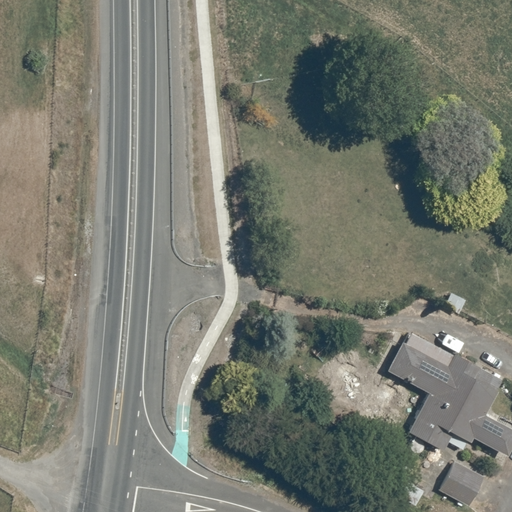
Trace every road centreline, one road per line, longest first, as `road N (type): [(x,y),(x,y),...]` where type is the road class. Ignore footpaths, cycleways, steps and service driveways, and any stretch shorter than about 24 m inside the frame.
road 1 (trunk): [(146,0),(145,219),(120,483)]
road 2 (trunk): [(95,479),(119,217),(120,0)]
road 3 (unclassified): [(259,511),(120,483)]
